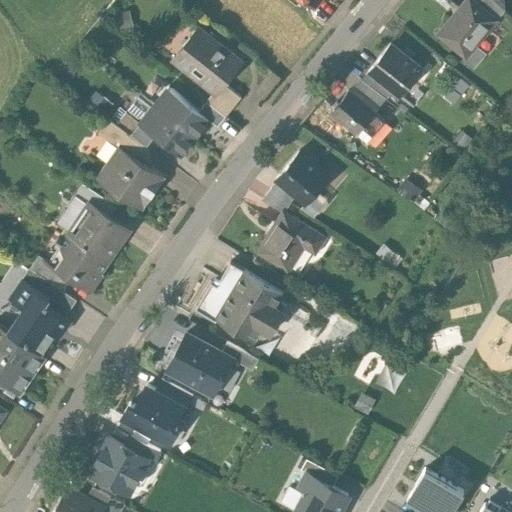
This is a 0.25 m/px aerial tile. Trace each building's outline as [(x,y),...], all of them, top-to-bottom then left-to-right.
[(478,0),(463,0),(437,32),(475,64),(485,52),(475,44),(498,16),(478,0)] [(478,0),(498,16),(503,11),(505,9),(503,7),(494,0),(478,0)] [(117,13),(121,27),(133,25),(129,11),(117,13)] [(244,61),(199,26),(171,60),(213,94),(216,96),(224,86),(244,61)] [(394,42),(392,40),(368,69),(391,88),(398,94),(422,65),(394,42)] [(368,69),(361,77),(384,96),(391,88),(368,69)] [(355,84),(378,103),(384,96),(361,77),(355,84)] [(378,103),(355,84),(332,112),(354,131),(378,103)] [(216,96),(213,94),(207,103),(225,117),(240,98),(224,86),(216,96)] [(196,137),(209,119),(199,112),(167,87),(153,105),(196,137)] [(137,94),(122,121),(132,127),(148,99),(137,94)] [(225,117),(207,103),(199,112),(209,119),(218,126),(225,117)] [(193,141),(196,137),(153,105),(139,123),(155,135),(180,154),(191,140),(193,141)] [(101,131),(119,145),(142,160),(150,148),(147,146),(130,134),(109,119),(101,131)] [(147,146),(155,135),(139,123),(130,134),(147,146)] [(142,160),(119,145),(97,177),(143,208),(165,175),(142,160)] [(325,174),(298,151),(276,177),(278,179),(296,195),(305,202),(316,212),(317,213),(331,196),(316,183),(325,174)] [(405,178),(397,189),(420,206),(428,195),(405,178)] [(278,179),(271,189),(291,203),(296,195),(278,179)] [(79,193),(89,200),(107,211),(114,201),(83,180),(76,191),(79,193)] [(354,182),(346,193),(354,199),(362,189),(354,182)] [(291,203),(271,189),(263,200),(280,211),(282,212),(284,209),(286,210),(291,203)] [(60,220),(71,228),(89,200),(79,193),(60,220)] [(107,211),(89,200),(71,228),(68,232),(109,260),(131,229),(107,211)] [(316,212),(305,202),(300,209),(312,217),(316,212)] [(286,210),(284,209),(282,212),(280,211),(276,218),(277,219),(257,250),(289,270),(305,246),(316,253),(326,236),(286,210)] [(109,260),(68,232),(65,237),(66,238),(49,263),(71,278),(91,292),(103,273),(101,272),(109,260)] [(382,248),(376,258),(394,271),(401,261),(382,248)] [(71,278),(49,263),(39,255),(31,268),(63,290),(71,278)] [(280,292),(230,260),(220,277),(215,274),(197,305),(255,339),(260,330),(270,336),(285,310),(274,304),(280,292)] [(31,268),(25,277),(52,294),(47,301),(66,314),(76,298),(63,290),(31,268)] [(66,314),(47,301),(52,294),(25,277),(13,296),(27,305),(10,331),(44,354),(60,333),(62,334),(73,318),(66,314)] [(0,325),(0,351),(31,372),(44,354),(10,331),(0,325)] [(222,350),(187,331),(166,370),(213,394),(232,358),(234,356),(222,350)] [(227,341),(222,350),(234,356),(232,358),(252,368),(258,357),(227,341)] [(0,377),(19,390),(31,372),(0,351),(0,377)] [(161,377),(156,387),(184,402),(188,404),(193,394),(161,377)] [(156,387),(148,383),(139,398),(134,395),(121,418),(137,426),(154,435),(169,443),(182,419),(177,417),(184,402),(156,387)] [(374,398),(362,392),(354,407),(366,413),(374,398)] [(0,423),(10,410),(0,403),(0,423)] [(137,426),(133,434),(149,443),(154,435),(137,426)] [(128,442),(108,431),(87,471),(129,494),(149,459),(151,454),(143,450),(128,442)] [(128,442),(143,450),(151,454),(149,459),(155,462),(162,450),(149,443),(133,434),(128,442)] [(303,468),(307,470),(334,485),(339,475),(308,458),(303,468)] [(425,467),(407,498),(425,509),(429,511),(450,511),(464,490),(425,467)] [(307,489),(295,510),(298,511),(345,511),(354,496),(334,485),(307,470),(298,485),(307,489)] [(86,494),(63,483),(47,511),(99,511),(103,505),(104,503),(86,494)] [(91,486),(86,494),(104,503),(103,505),(115,511),(120,511),(125,504),(91,486)] [(503,511),(485,501),(478,511),(503,511)]
